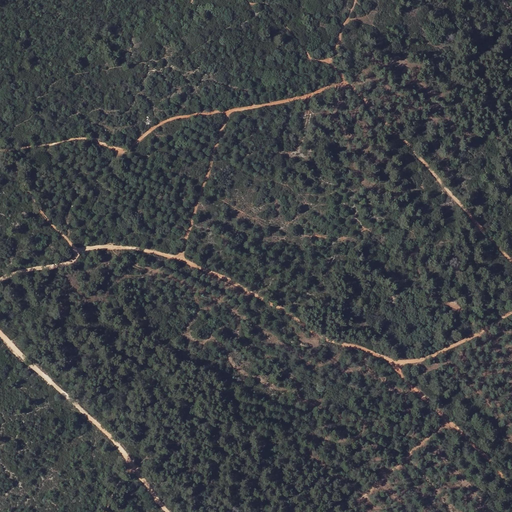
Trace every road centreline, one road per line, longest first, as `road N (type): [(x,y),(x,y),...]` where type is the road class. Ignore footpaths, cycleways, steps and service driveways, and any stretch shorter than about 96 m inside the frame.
road 1 (track): [(0,279),(80,247),(141,245),(237,279),(311,327),(390,359),(446,350),(511,310)]
road 2 (track): [(344,78),(511,259)]
road 3 (track): [(167,511),(111,436),(0,333)]
